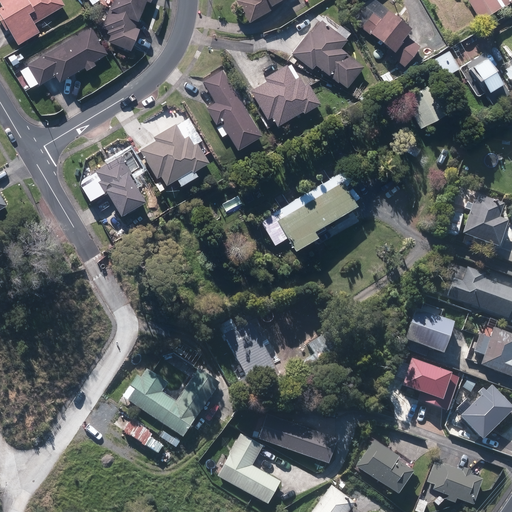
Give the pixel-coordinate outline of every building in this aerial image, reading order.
[(41,32),(36,23),(66,5),(62,0),(0,0),(3,5),(0,7),(0,20),(2,24),(5,22),(19,45),(41,32)] [(114,0),(103,27),(108,29),(107,32),(111,34),(108,41),(131,51),(141,29),(137,27),(148,1),(152,3),(152,0),(114,0)] [(236,0),(251,22),(284,2),(283,0),(236,0)] [(365,0),(352,19),(380,40),(376,45),(382,49),(386,44),(393,50),(389,55),(406,67),(421,46),(406,35),(412,27),(375,0),(365,0)] [(511,1),(511,0),(466,0),(478,21),(511,1)] [(364,67),(340,47),(347,40),(322,19),(294,52),(313,68),(316,64),(338,83),(340,82),(346,87),(364,67)] [(20,71),(30,87),(37,83),(39,86),(56,75),(61,83),(85,68),(88,72),(97,66),(94,62),(109,52),(93,26),(20,71)] [(460,69),(449,50),(430,62),(441,80),(460,69)] [(511,92),(488,57),(469,69),(492,104),(511,92)] [(266,80),(251,89),(268,119),(271,118),(276,127),(320,102),(309,82),(305,84),(301,76),(296,79),(287,63),(264,77),(266,80)] [(262,134),(226,68),(203,80),(215,102),(205,107),(215,125),(221,122),(235,148),(262,134)] [(431,83),(404,99),(421,129),(448,114),(431,83)] [(156,140),(141,149),(157,178),(162,175),(168,185),(178,179),(182,185),(195,177),(192,172),(210,162),(197,138),(192,140),(189,134),(184,136),(176,122),(153,135),(156,140)] [(120,156),(95,170),(100,179),(96,181),(103,194),(109,191),(121,212),(145,199),(120,156)] [(337,174),(261,219),(276,245),(288,237),(296,250),(320,235),(316,229),(356,205),(337,174)] [(0,209),(8,204),(0,191),(0,209)] [(467,203),(465,211),(470,213),(462,235),(499,247),(508,221),(500,218),(506,203),(477,193),(473,205),(467,203)] [(456,237),(463,216),(449,212),(443,233),(456,237)] [(511,288),(484,278),(486,272),(468,266),(463,281),(453,277),(446,296),(510,320),(511,314),(511,288)] [(203,293),(190,302),(195,309),(208,300),(203,293)] [(454,322),(415,308),(404,340),(443,354),(454,322)] [(232,318),(219,325),(248,380),(275,366),(251,321),(237,328),(232,318)] [(511,334),(493,327),(489,338),(479,335),(473,351),(483,356),(480,364),(511,376),(511,334)] [(191,381),(198,370),(193,367),(201,355),(181,341),(172,355),(187,364),(181,374),(191,381)] [(463,369),(412,352),(402,381),(417,386),(413,397),(450,409),(463,369)] [(185,438),(220,384),(198,370),(191,381),(188,386),(172,375),(167,381),(147,368),(141,378),(137,376),(123,398),(185,438)] [(481,397),(460,416),(482,441),(511,413),(511,406),(492,384),(485,390),(483,388),(477,393),(481,397)] [(106,400),(100,408),(112,418),(119,410),(106,400)] [(123,412),(115,424),(158,454),(167,443),(123,412)] [(266,415),(258,439),(329,464),(337,439),(266,415)] [(253,466),(264,446),(240,433),(217,477),(269,504),(281,481),(253,466)] [(416,469),(375,440),(356,467),(397,496),(416,469)] [(102,458),(110,446),(103,441),(89,462),(105,473),(111,464),(102,458)] [(483,482),(434,461),(425,482),(433,485),(431,489),(449,496),(448,501),(456,505),(458,500),(473,506),(483,482)] [(347,511),(355,501),(331,484),(311,511),(347,511)]
